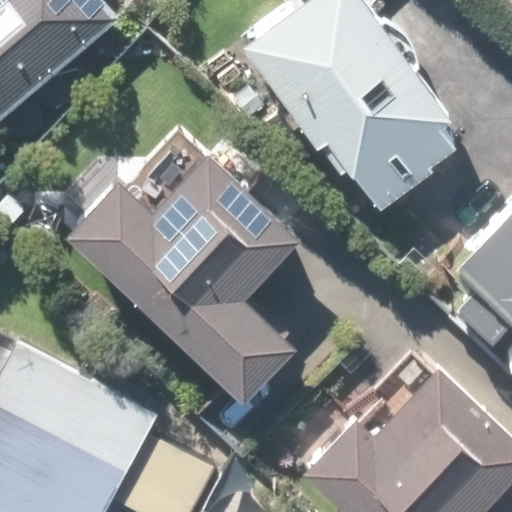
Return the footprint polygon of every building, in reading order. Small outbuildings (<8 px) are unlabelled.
[(0,0),(0,108),(119,7),(112,0),(0,0)] [(453,98),(382,0),(284,0),(254,21),(380,195),(464,135),(442,106),(453,98)] [(125,161),(74,214),(251,383),(302,330),(248,278),(302,222),(213,137),(159,193),(125,161)] [(511,194),(459,250),(477,267),(457,287),(494,322),(511,303),(511,348),(511,350),(511,351),(511,194)] [(160,402),(22,328),(0,367),(0,511),(99,511),(114,485),(164,511),(185,511),(214,459),(148,423),(160,402)] [(359,402),(311,453),(373,511),(475,511),(470,507),(511,463),(511,417),(441,350),(376,418),(359,402)]
